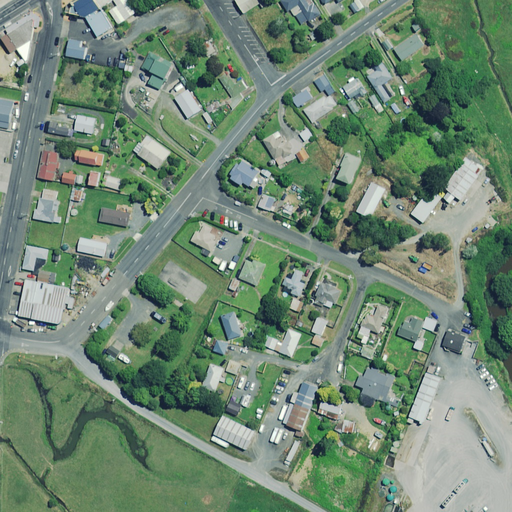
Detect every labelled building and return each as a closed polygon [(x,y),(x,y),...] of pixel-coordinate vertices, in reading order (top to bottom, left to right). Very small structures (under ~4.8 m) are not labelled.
[(97,37),(112,29),(101,11),(95,15),(93,12),(98,8),(93,0),(79,0),(73,4),(79,16),(86,17),(97,37)] [(93,0),(98,8),(110,0),(114,0),(118,6),(109,11),(118,25),(132,17),(120,0),(93,0)] [(237,0),(244,10),(261,0),(263,4),(267,1),(266,0),(237,0)] [(302,21),(319,10),(312,0),(281,0),(287,9),(292,6),(302,21)] [(360,10),(355,3),(350,6),(355,14),(360,10)] [(2,35),(11,49),(32,36),(33,16),(2,35)] [(422,29),(417,23),(413,27),(417,33),(422,29)] [(425,46),(418,35),(395,50),(403,61),(425,46)] [(69,36),(67,55),(85,57),(87,44),(82,44),(83,37),(69,36)] [(393,47),(388,40),(382,44),(386,51),(393,47)] [(216,52),(210,42),(202,46),(207,57),(216,52)] [(12,54),(5,43),(0,46),(0,73),(19,63),(13,53),(12,54)] [(172,63),(147,50),(140,64),(152,70),(147,80),(160,86),(172,63)] [(393,79),(383,64),(376,68),(378,71),(368,77),(384,103),(391,99),(382,85),(393,79)] [(236,84),(229,73),(221,78),(234,98),(229,101),(233,107),(245,99),(242,93),(248,89),(243,80),(236,84)] [(335,93),(324,76),(314,82),(321,92),(325,90),(329,96),(335,93)] [(356,80),(354,78),(350,81),(351,83),(344,87),(351,99),(355,96),(357,99),(367,93),(361,82),(358,78),(356,80)] [(200,106),(188,87),(174,95),(187,115),(200,106)] [(312,98),(307,90),(292,99),(298,108),(312,98)] [(145,95),(138,92),(134,100),(141,103),(145,95)] [(384,110),(375,95),(370,98),(378,113),(384,110)] [(338,107),(331,96),(327,99),(325,97),(304,111),(312,123),(338,107)] [(13,100),(0,97),(0,123),(8,125),(13,100)] [(360,110),(354,100),(348,105),(354,114),(360,110)] [(213,121),(207,113),(203,115),(209,124),(213,121)] [(115,116),(111,114),(106,123),(110,125),(115,116)] [(96,119),(79,116),(76,131),(93,134),(96,119)] [(59,124),(48,121),(46,127),(45,132),(68,136),(70,128),(58,126),(59,124)] [(313,137),(308,129),(300,134),(305,142),(313,137)] [(293,153),(280,132),(264,141),(279,166),(287,162),(285,158),(293,153)] [(171,149),(149,133),(138,147),(160,164),(171,149)] [(309,158),(304,149),(296,154),(301,163),(309,158)] [(60,153),(44,150),(39,173),(55,176),(60,153)] [(104,154),(77,150),(75,162),(102,166),(104,154)] [(361,160),(346,153),(341,166),(340,169),(334,166),(330,174),(338,178),(337,179),(351,184),(361,160)] [(449,185),(466,196),(484,169),(467,158),(449,185)] [(259,172),(243,161),(240,166),(238,164),(231,175),(233,176),(231,179),(242,186),(244,183),(250,187),(259,172)] [(84,177),(77,175),(65,173),(63,183),(75,185),(76,183),(83,185),(84,177)] [(100,174),(92,173),(90,185),(98,187),(100,174)] [(124,181),(105,176),(102,185),(121,191),(124,181)] [(385,190),(371,183),(358,212),(372,219),(385,190)] [(58,192),(44,189),(42,199),(40,199),(38,210),(36,209),(34,219),(60,224),(62,215),(58,214),(60,202),(57,201),(58,192)] [(422,193),(410,213),(424,222),(441,195),(432,189),(427,196),(422,193)] [(83,191),(75,190),(74,201),(81,202),(83,191)] [(262,194),(258,207),(271,212),(276,199),(262,194)] [(212,229),(204,225),(199,233),(197,232),(192,241),(206,249),(203,254),(208,257),(217,242),(214,241),(216,237),(210,233),(212,229)] [(35,266),(44,268),(46,260),(47,260),(49,251),(27,246),(23,269),(34,271),(35,266)] [(266,266),(255,261),(253,264),(247,261),(240,278),(257,286),(266,266)] [(290,289),(294,290),(292,294),(300,297),(306,282),(301,280),(303,273),(296,271),(292,280),(287,278),(284,285),(286,286),(283,294),(287,296),(290,289)] [(61,321),(69,287),(26,277),(18,311),(61,321)] [(240,282),(234,279),(229,288),(235,292),(240,282)] [(342,290),(322,283),(314,303),(323,307),(324,305),(332,308),(333,303),(337,305),(342,290)] [(304,304),(293,299),(289,308),(300,313),(304,304)] [(372,331),(379,334),(388,309),(379,306),(374,318),(367,315),(362,327),(357,337),(363,340),(362,343),(367,344),(372,331)] [(242,336),(235,313),(222,317),(229,340),(242,336)] [(113,319),(108,315),(99,326),(104,330),(113,319)] [(328,322),(318,318),(312,332),(322,336),(328,322)] [(425,343),(417,340),(422,328),(433,332),(437,322),(426,318),(425,322),(413,318),(410,323),(405,321),(402,327),(401,327),(398,335),(417,342),(414,348),(421,351),(425,343)] [(302,335),(289,330),(284,343),(269,337),(265,346),(292,357),(302,335)] [(466,337),(448,331),(443,346),(460,352),(466,337)] [(324,340),(315,336),(312,343),(321,347),(324,340)] [(124,346),(116,341),(113,347),(111,346),(107,353),(116,359),(124,346)] [(229,345),(218,341),(214,351),(225,355),(229,345)] [(363,346),(360,353),(362,354),(361,356),(378,363),(381,355),(363,346)] [(228,360),(225,370),(211,365),(203,388),(216,392),(220,381),(224,382),(228,372),(235,375),(239,364),(228,360)] [(395,378),(368,367),(364,378),(360,376),(356,385),(364,389),(362,393),(397,408),(400,401),(388,395),(395,378)] [(441,373),(426,368),(409,414),(424,419),(441,373)] [(246,377),(241,375),(233,394),(249,400),(251,395),(257,398),(262,385),(246,379),(246,377)] [(301,429),(318,385),(303,379),(285,423),(301,429)] [(342,408),(323,402),(319,413),(327,416),(338,420),(342,408)] [(241,409),(229,404),(226,411),(237,416),(241,409)] [(256,431),(223,416),(215,433),(248,448),(256,431)] [(340,420),(339,422),(337,421),(336,431),(338,431),(338,432),(353,435),(355,423),(340,420)]
